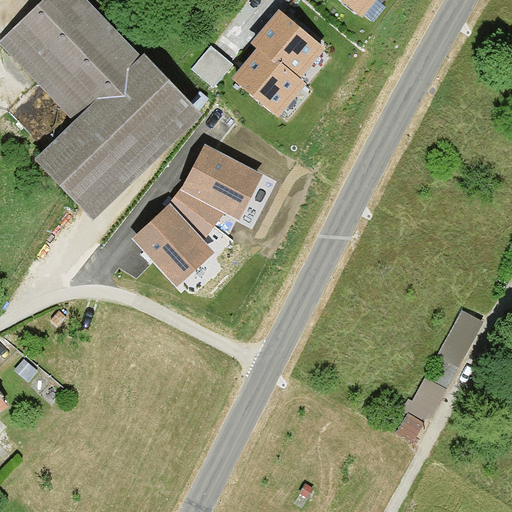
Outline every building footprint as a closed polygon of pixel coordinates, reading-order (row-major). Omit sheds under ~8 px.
[(84,0),(44,0),(2,40),(80,123),(42,158),(90,210),(192,114),(84,0)] [(346,0),(363,14),(374,0),(346,0)] [(319,46),(278,12),(252,43),(259,49),(293,77),(319,46)] [(211,48),(191,71),(212,91),(233,67),(211,48)] [(259,49),(235,77),(277,112),(301,84),(293,77),(259,49)] [(260,176),(205,149),(183,189),(177,196),(213,226),(222,212),(240,219),(260,176)] [(213,226),(177,196),(134,238),(176,286),(213,253),(202,241),(213,226)] [(456,366),(479,318),(456,307),(433,355),(456,366)] [(429,417),(445,387),(420,374),(403,403),(429,417)]
